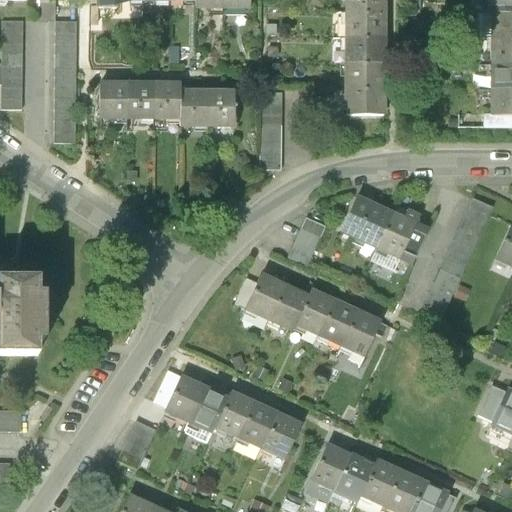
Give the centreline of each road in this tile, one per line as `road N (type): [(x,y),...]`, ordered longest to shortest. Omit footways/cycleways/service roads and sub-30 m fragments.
road 1 (tertiary): [(194,276),(262,210),(336,172),(511,162)]
road 2 (tertiary): [(36,511),(194,276)]
road 3 (residential): [(194,276),(0,146)]
